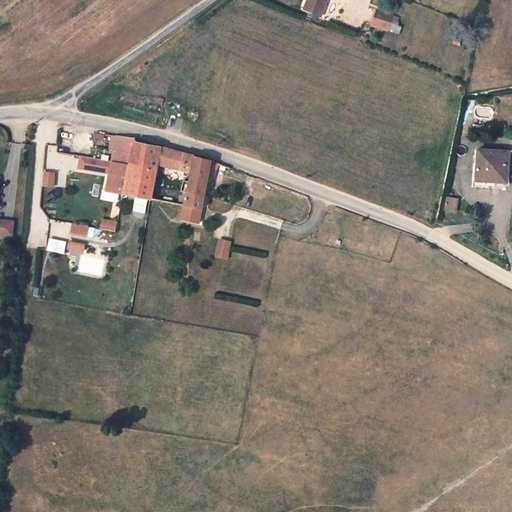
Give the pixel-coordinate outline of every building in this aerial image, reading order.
[(307,0),(304,9),(321,16),(326,0),(307,0)] [(394,15),(377,10),(373,26),(389,31),(393,19),(394,15)] [(397,20),(393,19),(389,31),(400,34),(402,27),(399,26),(400,23),(397,22),(397,20)] [(112,160),(129,164),(134,141),(134,138),(116,135),(113,147),(111,160),(112,160)] [(134,141),(129,164),(156,170),(158,164),(161,147),(134,141)] [(161,147),(158,164),(171,167),(174,150),(161,147)] [(174,150),(171,167),(191,171),(188,185),(186,191),(204,195),(208,175),(210,167),(217,168),(219,163),(211,160),(174,150)] [(478,150),(476,181),(495,182),(506,183),(509,152),(478,150)] [(106,190),(123,193),(129,164),(112,160),(106,190)] [(129,164),(123,193),(150,199),(154,184),(156,170),(129,164)] [(210,167),(208,175),(215,176),(217,168),(210,167)] [(54,172),(43,171),(42,184),(53,186),(54,172)] [(186,191),(183,206),(181,218),(199,222),(204,195),(186,191)] [(458,200),(447,198),(445,210),(456,211),(458,200)] [(117,222),(102,219),(100,227),(115,230),(117,222)] [(0,220),(0,233),(11,235),(12,222),(0,220)] [(87,226),(73,223),(71,233),(86,236),(87,226)] [(220,239),(216,255),(227,257),(230,241),(220,239)] [(84,244),(69,241),(68,248),(83,251),(84,244)]
